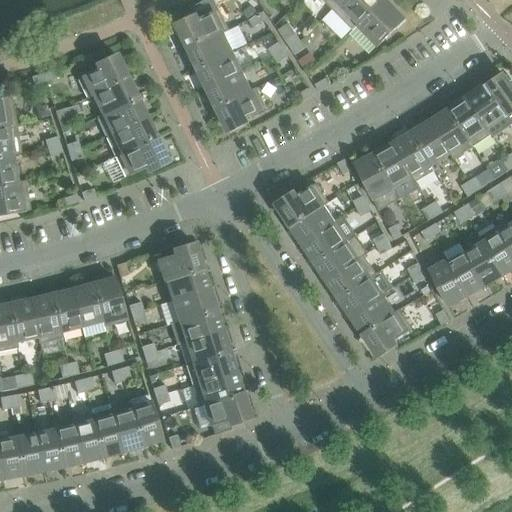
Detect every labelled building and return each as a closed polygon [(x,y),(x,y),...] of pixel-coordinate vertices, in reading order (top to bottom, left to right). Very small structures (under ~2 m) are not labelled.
[(224,34),(229,31),(214,0),(206,0),(192,9),(195,15),(177,24),(189,50),(224,33),(224,34)] [(323,0),(333,10),(342,0),(323,0)] [(360,27),(386,2),(384,0),(342,0),(333,10),(355,32),(360,27)] [(379,46),(405,21),(386,2),(360,27),(379,46)] [(264,21),(260,14),(259,14),(249,21),(254,28),(264,21)] [(301,41),(289,24),(278,31),(290,49),(301,41)] [(233,52),(224,34),(190,50),(199,69),(233,52)] [(295,56),(305,48),(301,41),(290,49),(295,56)] [(273,57),(284,50),(279,43),(268,50),(273,57)] [(278,64),(289,57),(284,50),(273,57),(278,64)] [(243,72),(233,52),(199,69),(208,88),(208,89),(243,72)] [(318,65),(311,53),(299,61),(306,73),(318,65)] [(127,81),(114,54),(95,63),(98,69),(77,79),(87,100),(92,97),(127,81)] [(57,79),(55,70),(42,74),(45,83),(57,79)] [(252,91),(243,72),(208,89),(217,107),(252,91)] [(45,83),(42,74),(31,78),(34,86),(45,83)] [(511,113),(511,87),(502,74),(485,86),(507,117),(511,113)] [(330,87),(326,79),(315,85),(319,93),(330,87)] [(135,99),(127,81),(92,97),(101,115),(135,99)] [(511,124),(507,117),(485,86),(468,98),(492,134),(492,135),(494,137),(511,124)] [(246,119),(267,109),(257,88),(252,91),(217,107),(230,133),(249,124),(246,119)] [(314,96),(310,88),(299,95),(303,102),(314,96)] [(0,127),(16,125),(11,96),(0,97),(0,127)] [(492,134),(468,98),(449,110),(473,147),(492,135),(492,134)] [(145,119),(136,99),(135,99),(101,115),(96,118),(105,138),(145,119)] [(50,117),(48,110),(47,105),(35,109),(38,120),(50,117)] [(70,117),(67,108),(55,112),(57,120),(70,117)] [(473,147),(449,110),(431,123),(451,155),(454,160),(473,147)] [(154,138),(145,119),(105,138),(115,157),(154,138)] [(451,155),(431,123),(413,133),(433,166),(451,155)] [(21,154),(16,125),(0,127),(0,157),(13,155),(21,154)] [(436,171),(433,166),(413,133),(393,145),(412,178),(415,183),(436,171)] [(59,145),(57,137),(44,141),(47,149),(59,145)] [(167,164),(154,138),(115,157),(125,178),(145,167),(148,173),(167,164)] [(80,150),(78,142),(65,146),(68,154),(80,150)] [(62,153),(59,145),(47,149),(50,157),(62,153)] [(412,178),(393,145),(375,155),(394,189),(412,178)] [(83,158),(80,150),(68,154),(71,162),(83,158)] [(0,185),(17,183),(13,155),(0,157),(0,185)] [(397,193),(394,189),(375,155),(356,166),(376,205),(397,193)] [(511,169),(511,164),(507,157),(500,162),(507,173),(511,169)] [(351,171),(345,160),(337,164),(344,175),(351,171)] [(507,173),(500,162),(499,160),(487,168),(495,181),(507,173)] [(483,189),(476,178),(469,182),(475,193),(483,189)] [(0,215),(30,211),(25,182),(25,181),(17,183),(0,185),(0,215)] [(475,193),(469,182),(461,187),(468,198),(475,193)] [(292,227),(324,206),(329,203),(316,184),(297,197),(293,192),(276,203),(292,227)] [(508,194),(501,184),(494,188),(501,199),(508,194)] [(501,199),(494,188),(487,193),(494,204),(501,199)] [(96,198),(93,190),(81,194),(83,202),(96,198)] [(77,204),(75,195),(63,199),(65,208),(77,204)] [(369,204),(365,196),(353,202),(357,210),(369,204)] [(443,213),(437,202),(429,206),(436,217),(443,213)] [(372,211),(369,204),(357,210),(361,217),(372,211)] [(476,215),(469,204),(462,209),(468,219),(476,215)] [(304,245),(336,224),(324,206),(292,227),(304,245)] [(436,217),(429,206),(422,210),(429,221),(436,217)] [(468,219),(462,209),(454,213),(461,224),(468,219)] [(511,217),(496,227),(511,253),(511,217)] [(316,263),(348,242),(336,224),(304,245),(316,263)] [(443,235),(436,224),(429,228),(435,239),(443,235)] [(402,237),(397,225),(389,230),(395,241),(402,237)] [(511,269),(511,253),(496,227),(479,238),(502,275),(506,273),(511,269)] [(435,239),(429,228),(421,233),(428,244),(435,239)] [(389,242),(385,234),(373,240),(377,248),(389,242)] [(327,280),(364,256),(364,257),(369,254),(357,236),(348,242),(316,263),(327,280)] [(502,275),(479,238),(478,238),(481,243),(465,252),(484,286),(502,275)] [(201,270),(192,242),(170,250),(172,255),(158,260),(165,281),(201,270)] [(392,250),(389,242),(377,248),(381,256),(392,250)] [(484,286),(465,252),(448,262),(466,296),(484,286)] [(340,299),(372,278),(376,275),(364,257),(364,256),(327,280),(340,299)] [(466,296),(448,262),(430,272),(448,306),(466,296)] [(128,276),(124,263),(116,266),(120,278),(128,276)] [(423,271),(419,263),(407,269),(411,277),(423,271)] [(208,290),(201,270),(165,281),(171,302),(208,290)] [(427,279),(423,271),(411,277),(415,285),(427,279)] [(352,317),(384,295),(372,278),(340,299),(352,317)] [(127,321),(114,279),(91,286),(102,323),(104,328),(127,321)] [(102,323),(91,286),(72,291),(81,329),(84,338),(105,332),(104,328),(102,323)] [(214,311),(208,290),(171,302),(178,322),(214,311)] [(81,329),(72,291),(51,297),(60,334),(81,329)] [(363,334),(396,313),(384,295),(352,317),(363,334)] [(60,334),(51,297),(29,302),(37,340),(39,345),(62,340),(60,334)] [(37,340),(29,302),(15,305),(9,306),(17,344),(37,340)] [(143,311),(140,303),(128,306),(131,315),(143,311)] [(0,352),(18,350),(17,344),(9,306),(0,307),(0,352)] [(449,320),(443,308),(435,313),(441,324),(449,320)] [(394,342),(413,329),(400,310),(396,313),(363,334),(380,358),(397,347),(394,342)] [(145,319),(143,311),(131,315),(133,323),(145,319)] [(221,332),(214,311),(178,322),(184,343),(221,332)] [(227,352),(221,332),(184,343),(191,363),(227,352)] [(155,352),(153,344),(141,348),(143,356),(155,352)] [(123,362),(119,350),(111,352),(115,365),(123,362)] [(115,365),(111,352),(103,355),(107,367),(115,365)] [(158,360),(155,352),(143,356),(146,364),(158,360)] [(234,373),(227,352),(191,363),(186,365),(193,386),(234,373)] [(78,375),(75,362),(67,364),(70,377),(78,375)] [(70,377),(67,364),(59,367),(62,379),(70,377)] [(131,380),(127,367),(118,370),(122,382),(131,380)] [(122,382),(118,370),(110,372),(114,384),(122,382)] [(33,386),(30,373),(22,375),(25,388),(33,386)] [(241,394),(234,373),(193,386),(200,407),(204,405),(241,394)] [(25,388),(22,375),(14,377),(16,389),(25,388)] [(94,390),(90,378),(82,380),(85,392),(94,390)] [(85,392),(82,380),(74,382),(77,395),(85,392)] [(167,394),(164,386),(152,389),(155,398),(167,394)] [(56,400),(54,387),(45,389),(48,402),(56,400)] [(48,402),(45,389),(37,391),(40,403),(48,402)] [(170,402),(167,394),(155,398),(157,406),(170,402)] [(249,420),(241,394),(204,405),(211,426),(225,421),(227,427),(249,420)] [(19,408),(16,395),(8,397),(10,409),(19,408)] [(162,439),(148,395),(131,401),(132,403),(129,404),(141,446),(162,439)] [(10,409),(8,397),(0,398),(0,400),(2,411),(10,409)] [(141,446),(129,404),(110,410),(122,451),(140,446),(141,446)] [(122,451),(110,410),(109,405),(90,410),(92,416),(102,457),(121,452),(122,451)] [(102,457),(92,416),(73,421),(73,424),(83,462),(101,457),(102,457)] [(83,462),(73,424),(54,429),(63,466),(81,462),(83,462)] [(63,466),(54,429),(35,433),(43,471),(63,466)] [(43,471),(35,433),(16,437),(23,475),(43,471)] [(180,448),(176,435),(168,438),(172,450),(180,448)] [(23,475),(16,437),(0,439),(0,463),(3,478),(23,475)]
